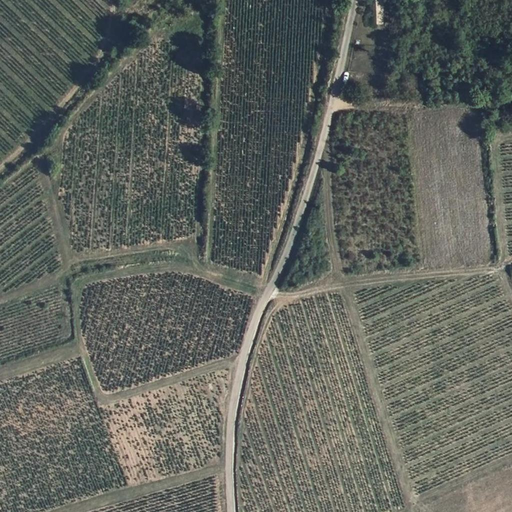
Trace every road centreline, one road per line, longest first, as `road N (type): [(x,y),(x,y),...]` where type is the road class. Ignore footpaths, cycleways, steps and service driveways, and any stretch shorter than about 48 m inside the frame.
road 1 (unclassified): [(231,511),(236,386),(302,208),(355,0)]
road 2 (track): [(0,169),(106,48),(113,0)]
